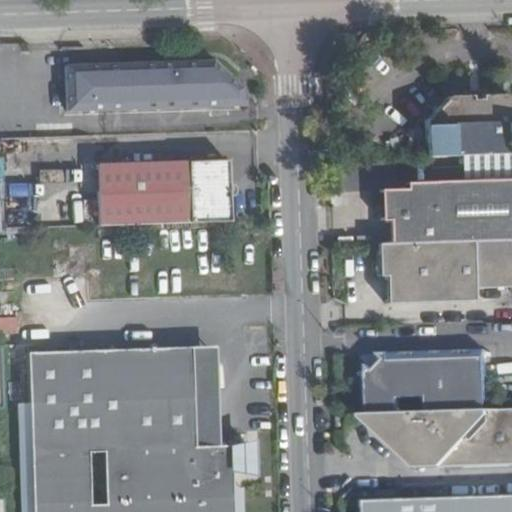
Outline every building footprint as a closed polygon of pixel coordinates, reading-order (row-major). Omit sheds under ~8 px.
[(240,104),(241,89),(208,61),(63,66),(65,110),(240,104)] [(423,124),(423,159),(511,155),(511,107),(503,98),(445,99),(423,124)] [(99,227),(229,223),(226,160),(96,165),(99,227)] [(375,245),(511,240),(511,179),(404,183),(404,189),(374,191),(374,220),(375,245)] [(511,288),(511,240),(375,245),(376,281),(387,281),(388,305),(475,303),(475,290),(511,288)] [(230,511),(229,492),(228,475),(246,473),(245,447),(209,450),(190,450),(186,351),(21,358),(24,408),(28,511),(230,511)] [(190,450),(209,450),(204,351),(186,351),(190,450)] [(369,366),(370,417),(486,412),(485,352),(378,355),(393,367),(383,377),(369,366)] [(28,511),(24,408),(13,409),(19,511),(28,511)] [(370,417),(364,417),(364,421),(412,461),(511,457),(511,411),(486,412),(370,417)] [(230,511),(241,511),(241,491),(229,492),(230,511)] [(511,511),(511,497),(364,502),(364,511),(511,511)]
